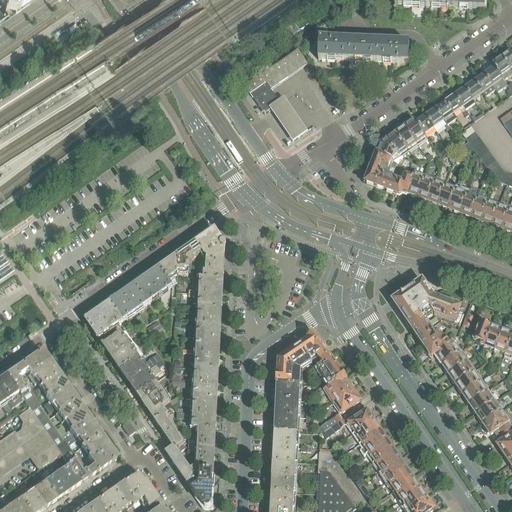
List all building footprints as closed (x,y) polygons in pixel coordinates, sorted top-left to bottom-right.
[(0,0),(0,26),(29,7),(38,0),(0,0)] [(395,0),(395,7),(425,8),(425,0),(395,0)] [(455,0),(425,0),(425,8),(455,10),(455,0)] [(484,11),(484,0),(455,0),(455,10),(484,11)] [(71,36),(79,30),(76,27),(69,32),(71,36)] [(79,30),(71,36),(74,40),(82,35),(79,30)] [(320,43),(320,41),(319,41),(318,61),(349,63),(349,45),(320,43)] [(58,45),(56,42),(49,47),(53,53),(60,48),(58,45)] [(380,46),(366,45),(349,45),(349,63),(379,64),(380,46)] [(408,57),(409,45),(408,45),(408,47),(380,46),(379,64),(408,65),(408,57)] [(271,92),(308,67),(299,52),(245,88),(264,115),(269,112),(280,104),(271,92)] [(511,52),(511,53),(502,60),(511,72),(511,73),(511,52)] [(511,76),(511,73),(511,72),(502,60),(493,66),(492,66),(494,70),(503,83),(504,82),(511,76)] [(504,82),(503,83),(494,70),(484,76),(495,92),(497,94),(507,87),(504,82)] [(488,97),(495,92),(484,76),(475,83),(483,95),(488,97)] [(473,102),(483,95),(475,83),(465,90),(473,102)] [(463,109),(473,102),(465,90),(455,97),(463,109)] [(454,115),(463,109),(455,97),(445,104),(454,115)] [(284,102),(269,112),(293,146),(308,136),(284,102)] [(444,122),(454,115),(445,104),(435,111),(444,122)] [(435,111),(426,118),(434,129),(439,136),(444,122),(435,111)] [(511,120),(511,118),(509,114),(499,121),(503,127),(511,120)] [(427,134),(434,129),(426,118),(417,124),(415,121),(414,122),(426,139),(430,144),(432,143),(428,137),(429,137),(427,134)] [(511,127),(511,120),(503,127),(507,131),(511,127)] [(426,139),(414,122),(412,121),(409,123),(409,125),(405,128),(417,145),(426,139)] [(417,145),(405,128),(403,127),(400,130),(400,132),(396,134),(396,135),(408,152),(417,145)] [(465,141),(475,134),(471,128),(461,136),(465,141)] [(396,135),(396,134),(394,134),(391,136),(391,138),(387,141),(398,157),(399,158),(408,152),(396,135)] [(469,146),(479,139),(475,134),(465,141),(468,145),(468,146),(469,146)] [(472,151),(482,144),(479,139),(469,146),(472,150),(472,151)] [(395,159),(398,157),(387,141),(383,144),(381,146),(380,148),(377,149),(376,153),(377,155),(393,162),(395,159)] [(458,143),(451,148),(453,152),(461,147),(458,143)] [(476,155),(485,148),(482,144),(472,151),(476,155)] [(460,150),(460,151),(464,153),(470,155),(472,150),(469,146),(468,146),(468,145),(463,149),(460,150)] [(479,161),(489,153),(485,148),(476,155),(479,161)] [(443,160),(449,156),(445,151),(439,155),(443,160)] [(483,165),(493,158),(489,153),(479,161),(483,165)] [(430,164),(434,160),(430,154),(425,157),(429,162),(430,164)] [(397,163),(393,162),(377,155),(372,168),(370,167),(370,168),(364,182),(363,184),(376,189),(380,180),(391,176),(392,175),(397,163)] [(486,170),(496,163),(493,158),(483,165),(486,170)] [(490,175),(500,168),(496,163),(486,170),(490,175)] [(503,173),(502,172),(500,168),(490,175),(496,183),(503,173)] [(504,186),(508,175),(503,173),(496,183),(504,186)] [(402,195),(407,197),(407,195),(413,180),(408,177),(405,179),(404,181),(392,175),(391,176),(380,180),(376,189),(399,197),(402,197),(402,195)] [(418,199),(424,182),(414,178),(413,180),(407,195),(412,197),(413,198),(415,199),(417,199),(418,199)] [(428,203),(435,186),(424,182),(418,199),(422,200),(423,202),(425,203),(427,203),(428,203)] [(439,207),(445,190),(435,186),(428,203),(432,204),(433,206),(436,207),(438,206),(439,207)] [(449,211),(455,194),(445,190),(439,207),(443,208),(444,210),(446,211),(448,210),(449,211)] [(467,198),(461,215),(465,217),(466,219),(468,220),(470,219),(471,219),(481,194),(471,190),(467,198)] [(483,199),(485,193),(482,192),(481,194),(471,219),(475,221),(476,223),(479,224),(481,223),(489,204),(483,201),(483,199)] [(461,215),(467,198),(455,194),(449,211),(454,213),(455,215),(458,216),(460,215),(461,215)] [(491,205),(495,196),(492,195),(489,204),(481,223),(486,225),(486,227),(489,228),(490,227),(492,227),(499,208),(491,205)] [(502,231),(509,212),(499,208),(492,227),(495,228),(496,230),(498,231),(500,230),(502,231)] [(511,212),(510,212),(509,212),(502,231),(506,233),(507,234),(509,235),(511,234),(511,212)] [(222,282),(224,247),(216,236),(212,236),(212,235),(196,246),(202,254),(205,258),(206,258),(206,274),(204,274),(203,281),(222,282)] [(184,275),(184,272),(186,272),(186,274),(192,274),(192,268),(196,265),(193,261),(202,254),(196,246),(160,271),(173,289),(176,287),(177,275),(184,275)] [(173,289),(160,271),(135,288),(148,306),(173,289)] [(221,312),(222,282),(203,281),(200,281),(193,281),(193,287),(200,287),(198,311),(221,312)] [(425,304),(423,301),(430,296),(422,284),(393,303),(404,319),(403,321),(405,323),(409,329),(411,329),(413,332),(424,325),(422,321),(431,314),(426,306),(425,307),(423,305),(425,304)] [(148,306),(135,288),(111,305),(124,323),(148,306)] [(458,314),(459,310),(457,309),(457,308),(453,306),(452,307),(450,306),(449,305),(445,304),(444,304),(442,303),(441,302),(437,301),(436,301),(432,299),(430,296),(423,301),(425,304),(423,305),(425,307),(426,306),(431,314),(433,317),(454,325),(454,326),(459,328),(464,317),(458,314)] [(124,323),(111,305),(86,323),(104,348),(109,344),(104,337),(124,323)] [(219,342),(221,312),(198,311),(198,320),(192,320),(192,325),(198,325),(197,341),(219,342)] [(140,317),(137,320),(144,330),(145,329),(147,328),(140,317)] [(471,328),(474,320),(467,317),(463,325),(471,328)] [(430,328),(438,322),(435,318),(427,324),(430,328)] [(156,333),(162,330),(158,323),(152,327),(154,330),(156,333)] [(487,327),(486,325),(483,324),(481,325),(480,324),(476,335),(474,336),(473,338),(474,341),(481,344),(480,347),(484,348),(492,329),(487,327)] [(434,333),(431,335),(424,325),(413,332),(415,335),(415,337),(416,339),(418,340),(419,340),(418,342),(420,345),(422,345),(423,346),(422,348),(424,350),(426,351),(427,352),(427,354),(429,357),(431,358),(432,359),(434,358),(450,347),(448,346),(444,340),(442,341),(437,334),(442,331),(452,335),(454,330),(452,329),(451,332),(442,329),(438,331),(435,327),(431,330),(434,333)] [(498,331),(497,329),(495,329),(493,329),(492,329),(484,348),(495,352),(502,333),(498,331)] [(511,336),(509,335),(507,333),(505,333),(504,333),(502,333),(495,352),(505,356),(511,338),(511,336)] [(139,361),(121,336),(116,339),(109,344),(104,348),(121,373),(139,361)] [(310,363),(317,359),(321,365),(330,359),(316,338),(314,338),(279,362),(297,371),(301,371),(310,376),(316,371),(310,363)] [(218,372),(219,342),(197,341),(196,351),(190,351),(190,352),(174,350),(173,354),(196,356),(195,371),(218,372)] [(461,354),(455,344),(453,342),(451,344),(448,346),(450,347),(434,358),(441,367),(442,367),(461,354)] [(58,377),(50,366),(51,366),(44,357),(42,354),(14,373),(19,379),(26,373),(28,374),(30,377),(27,379),(33,388),(38,384),(41,388),(58,377)] [(449,377),(468,365),(461,354),(442,367),(445,371),(444,373),(446,376),(448,376),(449,377)] [(157,357),(150,363),(154,369),(156,367),(162,363),(157,357)] [(344,379),(343,377),(330,359),(321,365),(323,367),(317,371),(329,389),(344,379)] [(138,397),(156,385),(139,361),(121,373),(138,397)] [(299,403),(300,387),(301,371),(297,371),(279,362),(278,362),(276,402),(299,403)] [(474,374),(469,366),(468,365),(449,377),(452,381),(451,383),(453,385),(455,386),(456,387),(474,374)] [(173,369),(172,379),(181,379),(181,370),(173,369)] [(216,402),(217,390),(218,372),(195,371),(194,401),(216,402)] [(14,373),(6,379),(23,403),(27,409),(29,412),(33,418),(43,432),(55,449),(64,443),(19,379),(14,373)] [(481,385),(475,375),(474,374),(456,387),(458,390),(458,393),(460,396),(462,396),(463,397),(481,385)] [(75,400),(67,389),(66,387),(65,388),(58,377),(41,388),(47,397),(45,398),(48,403),(51,406),(53,405),(59,414),(76,403),(74,401),(75,400)] [(23,403),(6,379),(0,382),(0,408),(5,404),(10,411),(11,412),(23,403)] [(350,387),(345,380),(344,379),(329,389),(326,391),(335,405),(354,392),(353,391),(354,391),(350,386),(350,387)] [(156,385),(138,397),(168,440),(176,434),(167,422),(168,421),(166,419),(168,418),(165,413),(172,409),(176,414),(177,414),(178,404),(178,400),(177,399),(170,404),(156,385)] [(470,407),(488,394),(481,385),(463,397),(465,400),(465,403),(467,405),(469,406),(470,407)] [(342,415),(361,402),(360,401),(357,396),(356,396),(354,392),(335,405),(342,415)] [(477,417),(495,404),(488,394),(470,407),(472,410),(472,413),(474,415),(476,416),(477,417)] [(214,432),(216,402),(194,401),(192,430),(199,431),(214,432)] [(314,417),(324,411),(318,401),(316,403),(314,417)] [(297,435),(299,409),(299,403),(276,402),(275,434),(297,435)] [(82,411),(76,403),(59,414),(56,417),(61,425),(65,423),(82,411)] [(502,414),(495,404),(477,417),(479,420),(478,422),(480,425),(483,426),(483,427),(502,414)] [(47,405),(43,408),(48,416),(53,413),(47,405)] [(100,437),(92,427),(93,426),(89,421),(89,422),(82,411),(65,423),(71,431),(69,432),(61,438),(64,443),(72,437),(75,441),(77,440),(83,449),(100,437)] [(23,425),(33,418),(29,412),(23,416),(19,419),(23,425)] [(370,413),(368,413),(367,412),(348,425),(352,430),(350,432),(353,436),(374,422),(371,418),(372,416),(370,413)] [(511,429),(508,424),(502,414),(483,427),(486,430),(486,433),(488,435),(490,436),(490,437),(498,431),(502,436),(511,429)] [(316,432),(313,432),(313,436),(320,436),(322,436),(331,430),(338,425),(343,422),(339,416),(333,421),(321,429),(316,432)] [(28,443),(43,432),(33,418),(23,425),(22,433),(28,443)] [(0,430),(12,422),(10,419),(0,425),(0,430)] [(332,430),(331,430),(334,435),(335,435),(341,431),(347,427),(343,422),(338,425),(332,430)] [(377,426),(374,422),(353,436),(356,441),(358,439),(362,444),(381,432),(380,431),(381,429),(379,426),(377,426)] [(135,434),(129,425),(128,424),(122,429),(129,438),(135,434)] [(504,457),(511,450),(511,429),(502,436),(505,441),(497,446),(497,447),(497,449),(499,452),(501,452),(504,457)] [(212,477),(213,456),(214,432),(199,431),(198,437),(193,437),(193,442),(198,442),(198,448),(194,447),(194,443),(188,443),(188,453),(194,453),(197,453),(197,463),(195,465),(197,468),(202,476),(212,477)] [(60,457),(55,449),(43,432),(28,443),(22,447),(16,451),(10,455),(4,460),(0,462),(0,477),(3,478),(30,458),(39,471),(49,465),(54,461),(60,457)] [(386,435),(383,435),(381,432),(362,444),(360,446),(363,451),(361,452),(364,457),(366,456),(387,442),(387,441),(388,439),(386,435)] [(22,447),(28,443),(22,433),(16,437),(22,447)] [(176,434),(168,440),(171,444),(171,445),(175,451),(176,451),(184,446),(176,434)] [(295,465),(297,436),(297,435),(275,434),(273,464),(295,465)] [(16,437),(14,435),(8,439),(16,451),(22,447),(16,437)] [(116,461),(109,450),(100,437),(83,449),(89,457),(87,458),(93,466),(92,469),(85,474),(89,480),(116,461)] [(10,455),(16,451),(8,439),(2,443),(10,455)] [(392,445),(390,445),(387,442),(366,456),(369,460),(372,459),(375,464),(394,451),(394,448),(392,445)] [(0,453),(4,460),(10,455),(2,443),(0,444),(0,453)] [(64,443),(55,449),(60,457),(68,468),(80,486),(81,485),(89,480),(85,474),(82,469),(73,456),(64,443)] [(184,462),(179,455),(186,450),(184,446),(176,451),(175,451),(167,456),(176,468),(184,462)] [(335,449),(329,453),(331,455),(331,456),(332,456),(333,457),(338,454),(335,449)] [(511,450),(504,457),(503,459),(506,462),(508,463),(511,467),(511,465),(511,450)] [(373,465),(380,475),(401,461),(400,460),(401,458),(399,455),(396,455),(394,451),(375,464),(373,465)] [(367,504),(336,462),(333,457),(332,456),(331,456),(325,455),(319,455),(316,511),(356,511),(361,509),(367,504)] [(405,465),(403,464),(401,461),(380,475),(383,480),(385,478),(388,483),(407,471),(407,470),(408,468),(405,465)] [(191,472),(188,468),(190,466),(187,462),(185,463),(184,462),(176,468),(193,493),(200,489),(201,486),(191,472)] [(294,495),(295,465),(273,464),(272,494),(294,495)] [(80,486),(68,468),(44,485),(56,502),(80,486)] [(212,477),(202,476),(197,468),(191,472),(201,486),(200,489),(193,493),(205,510),(206,511),(209,510),(211,508),(212,477)] [(412,474),(410,474),(407,471),(388,483),(386,485),(389,489),(391,488),(395,493),(414,480),(414,478),(412,474)] [(156,511),(161,509),(157,503),(143,483),(141,480),(140,477),(139,477),(139,476),(138,476),(137,476),(136,476),(131,481),(113,494),(125,510),(130,507),(131,509),(141,501),(143,504),(146,509),(142,511),(156,511)] [(362,480),(356,485),(359,489),(365,485),(362,480)] [(419,484),(416,484),(414,480),(395,493),(393,494),(396,499),(398,498),(402,503),(421,490),(420,489),(421,487),(419,484)] [(29,488),(25,482),(24,482),(13,490),(20,499),(19,500),(20,502),(27,511),(42,511),(45,511),(32,493),(29,488)] [(45,511),(56,502),(44,485),(32,493),(45,511)] [(364,487),(359,490),(365,498),(370,495),(364,487)] [(425,494),(423,494),(421,490),(402,503),(399,504),(403,509),(405,508),(407,511),(408,511),(427,500),(427,499),(428,497),(425,494)] [(122,511),(125,510),(113,494),(88,511),(122,511)] [(293,511),(294,495),(272,494),(270,511),(293,511)] [(432,504),(430,503),(427,500),(408,511),(432,511),(433,511),(433,510),(434,509),(434,507),(432,504)] [(27,511),(20,502),(4,511),(27,511)]
